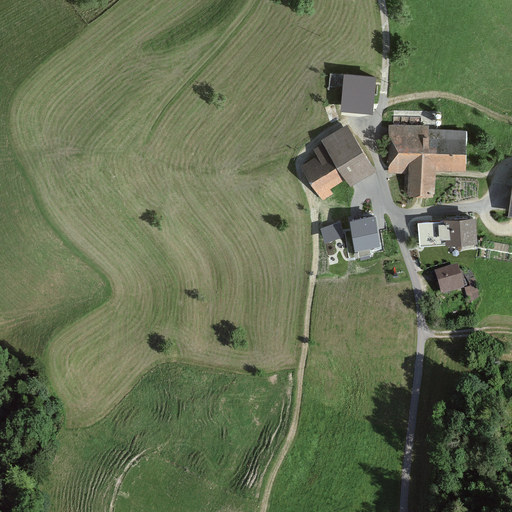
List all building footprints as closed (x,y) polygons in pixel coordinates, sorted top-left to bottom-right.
[(365,78),(338,75),(337,88),(364,91),(365,78)] [(375,95),(350,93),(348,113),(374,115),(375,95)] [(330,150),(303,166),(325,200),(334,194),(330,188),(348,177),(353,186),(378,171),(349,125),(324,141),(330,150)] [(468,132),(395,130),(394,170),(412,171),(412,194),(435,195),(436,169),(466,170),(468,132)] [(304,201),(288,208),(295,223),(311,216),(304,201)] [(476,212),(444,214),(444,217),(418,219),(420,245),(478,240),(476,212)] [(375,216),(352,220),(358,248),(381,243),(375,216)] [(343,224),(324,229),(327,240),(346,235),(343,224)] [(457,265),(434,271),(441,294),(464,287),(457,265)] [(469,286),(465,287),(469,303),(473,302),(480,296),(475,277),(468,279),(469,286)]
